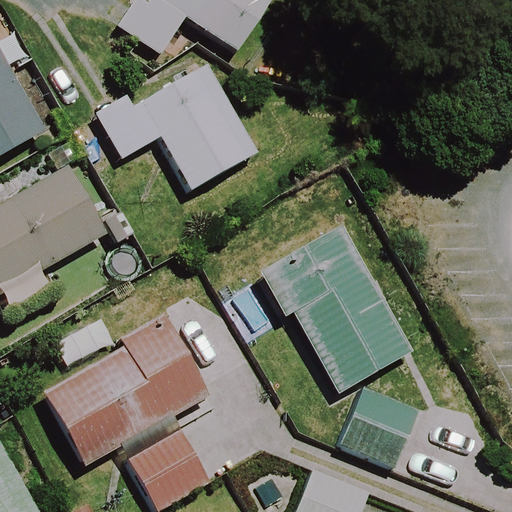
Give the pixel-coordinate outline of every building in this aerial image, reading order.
[(263,0),(141,0),(133,11),(123,4),(103,34),(126,49),(118,62),(139,76),(173,27),(223,61),(263,0)] [(0,89),(0,82),(20,71),(4,43),(0,45),(0,156),(29,139),(0,89)] [(224,129),(193,74),(121,114),(115,104),(60,136),(85,180),(147,145),(178,200),(277,145),(257,110),(224,129)] [(89,244),(51,177),(0,206),(0,317),(38,296),(28,279),(89,244)] [(283,262),(242,287),(268,331),(279,324),(325,402),(399,359),(327,236),(283,262)] [(106,455),(139,511),(161,511),(200,489),(161,423),(190,406),(148,333),(27,403),(70,476),(106,455)] [(403,422),(348,397),(323,453),(378,478),(403,422)] [(350,511),(355,500),(297,477),(282,511),(350,511)] [(0,511),(14,511),(0,486),(0,511)]
